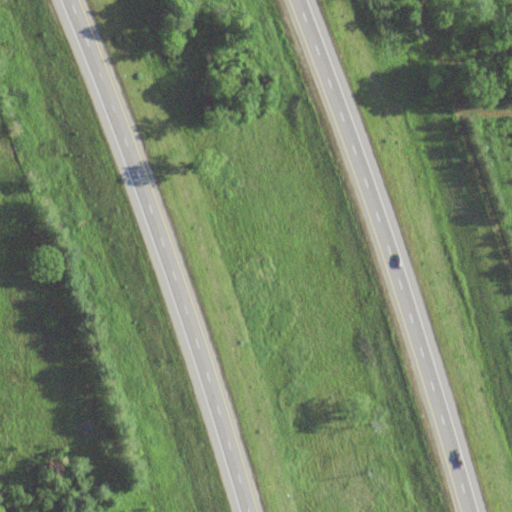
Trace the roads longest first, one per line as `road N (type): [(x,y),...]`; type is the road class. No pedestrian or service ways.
road 1 (motorway): [(70,0),(108,86),(251,511)]
road 2 (motorway): [(471,511),(391,246),(303,0)]
